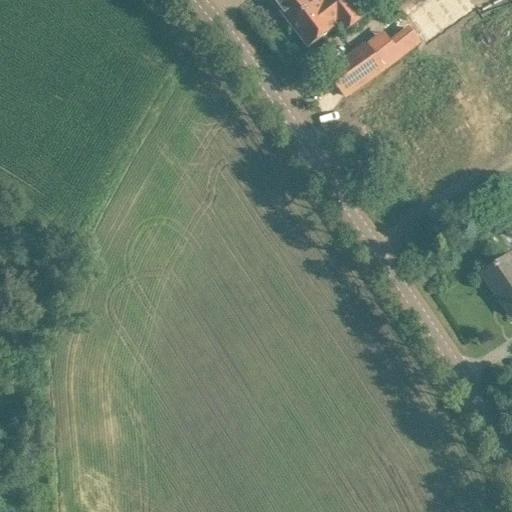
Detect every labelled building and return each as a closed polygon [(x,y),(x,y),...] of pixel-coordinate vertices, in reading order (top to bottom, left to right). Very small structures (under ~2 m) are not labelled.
[(271,0),(308,48),(324,35),(338,25),(344,32),(365,16),(353,0),(271,0)] [(461,0),(429,0),(407,15),(425,40),(469,10),(461,0)] [(346,96),(384,67),(420,40),(409,26),(389,41),(383,33),(367,45),(364,42),(326,71),(346,96)] [(485,34),(418,79),(435,103),(501,59),(485,34)] [(441,109),(391,143),(411,172),(461,139),(458,134),(464,130),(455,116),(449,121),(441,109)] [(511,317),(511,316),(511,255),(511,254),(482,274),(511,317)]
